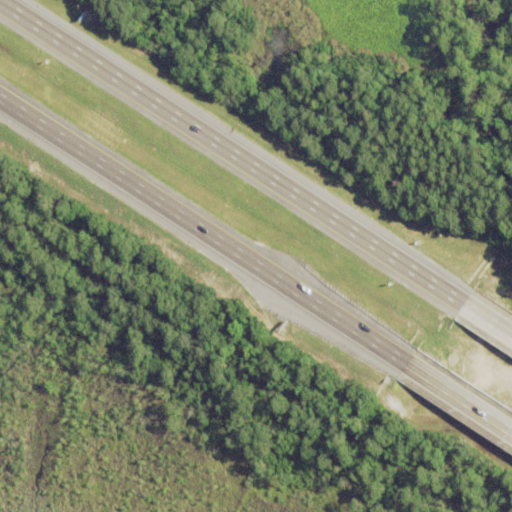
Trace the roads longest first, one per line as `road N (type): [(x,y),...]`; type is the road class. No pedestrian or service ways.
road 1 (motorway): [(466,297),(8,0)]
road 2 (motorway): [(0,101),(423,376)]
